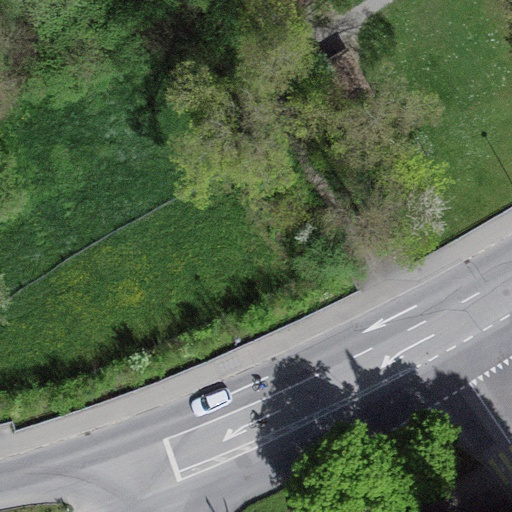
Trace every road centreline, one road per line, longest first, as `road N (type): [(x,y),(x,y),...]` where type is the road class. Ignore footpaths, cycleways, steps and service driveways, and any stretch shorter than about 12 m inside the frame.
road 1 (secondary): [(434,341),(354,389),(117,490)]
road 2 (residential): [(511,448),(434,341)]
